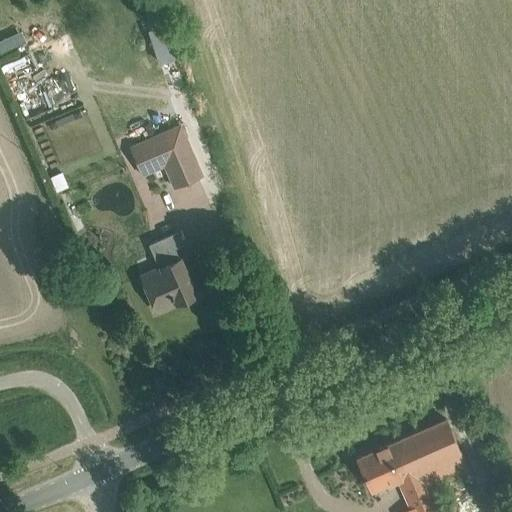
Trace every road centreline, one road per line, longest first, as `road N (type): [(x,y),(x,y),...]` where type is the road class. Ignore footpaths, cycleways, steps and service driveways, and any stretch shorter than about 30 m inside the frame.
road 1 (tertiary): [(93,476),(511,294)]
road 2 (unclassified): [(0,387),(45,384),(64,395),(93,476)]
